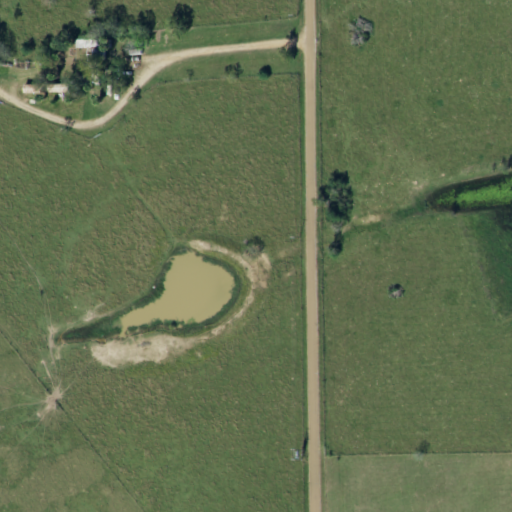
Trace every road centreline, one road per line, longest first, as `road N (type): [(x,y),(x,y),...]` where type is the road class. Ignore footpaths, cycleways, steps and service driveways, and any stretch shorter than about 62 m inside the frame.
road 1 (residential): [(321,511),(312,0)]
road 2 (residential): [(123,58),(313,49)]
